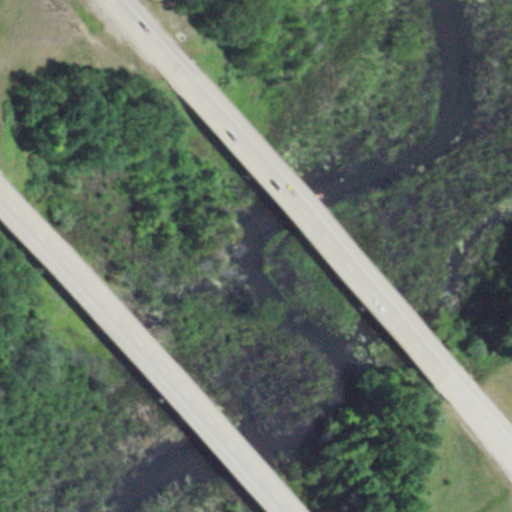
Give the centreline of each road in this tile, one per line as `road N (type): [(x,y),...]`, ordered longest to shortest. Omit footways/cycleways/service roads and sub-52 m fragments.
road 1 (motorway): [(511,436),(121,0)]
road 2 (motorway): [(0,187),(293,511)]
